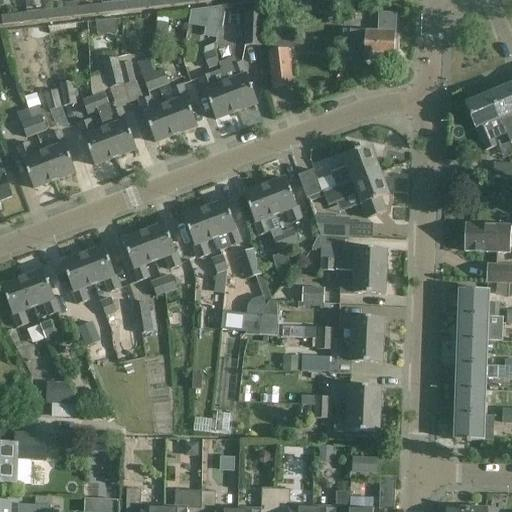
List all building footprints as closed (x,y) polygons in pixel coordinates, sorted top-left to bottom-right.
[(153,0),(135,0),(128,1),(129,10),(154,7),(153,0)] [(128,1),(103,4),(104,13),(129,10),(128,1)] [(247,4),(244,46),(260,47),(263,2),(247,4)] [(103,4),(78,7),(79,16),(104,13),(103,4)] [(186,25),(203,27),(202,36),(216,38),(219,10),(188,6),(186,25)] [(78,7),(52,9),(54,19),(79,16),(78,7)] [(28,22),(54,19),(52,9),(46,10),(27,12),(28,22)] [(28,22),(27,12),(2,16),(2,25),(28,22)] [(396,15),(379,15),(378,33),(351,32),(351,53),(364,54),(364,61),(383,62),(383,59),(395,59),(396,15)] [(294,87),(290,49),(268,52),(272,89),(294,87)] [(130,55),(119,58),(120,64),(125,85),(137,81),(132,62),(130,55)] [(105,74),(91,78),(91,90),(94,97),(92,97),(98,112),(105,130),(115,159),(137,151),(121,109),(113,112),(105,92),(110,89),(125,85),(120,64),(119,58),(102,61),(105,74)] [(232,68),(229,59),(219,63),(222,71),(221,72),(237,114),(257,106),(242,64),(232,68)] [(149,60),(138,64),(143,78),(149,92),(159,89),(153,74),(150,60),(149,60)] [(164,70),(153,74),(159,89),(169,84),(164,70)] [(237,114),(221,72),(200,79),(216,122),(237,114)] [(77,104),(74,82),(60,84),(64,106),(77,104)] [(166,107),(177,136),(197,128),(182,86),(171,90),(176,103),(166,107)] [(511,142),(511,86),(490,96),(500,120),(501,119),(508,134),(507,134),(511,144),(511,142)] [(62,107),(58,90),(44,92),(48,111),(50,111),(58,132),(70,127),(62,107)] [(508,134),(501,119),(500,120),(490,96),(466,106),(476,130),(476,129),(486,152),(497,147),(494,140),(507,134),(508,134)] [(98,112),(92,97),(83,101),(88,115),(98,112)] [(177,136),(166,107),(155,111),(150,98),(139,102),(155,144),(177,136)] [(38,106),(27,110),(37,135),(48,131),(42,116),(38,106)] [(27,110),(17,114),(21,124),(27,139),(37,135),(27,110)] [(115,159),(105,130),(94,134),(89,122),(79,125),(94,167),(97,166),(115,159)] [(44,153),(55,182),(75,174),(60,133),(50,137),(55,149),(44,153)] [(34,190),(55,182),(44,153),(34,157),(29,144),(18,148),(34,190)] [(339,187),(380,171),(370,148),(344,158),(348,168),(334,173),(339,186),(339,187)] [(511,164),(494,164),(494,179),(511,179),(511,164)] [(0,202),(11,199),(0,170),(0,202)] [(323,192),(314,170),(299,176),(307,198),(323,192)] [(389,195),(380,171),(339,187),(339,186),(323,192),(328,206),(358,195),(368,219),(388,212),(382,198),(389,195)] [(287,179),(265,187),(276,216),(287,212),(292,224),(303,220),(287,179)] [(283,232),(276,216),(265,187),(244,195),(260,237),(271,233),(278,251),(288,247),(283,232)] [(205,210),(216,239),(220,252),(241,244),(226,202),(205,210)] [(205,243),(216,239),(205,210),(184,218),(200,260),(210,256),(205,243)] [(351,218),(314,216),(322,237),(350,238),(351,218)] [(511,226),(466,225),(466,252),(511,254),(511,247),(511,246),(511,234),(511,226)] [(144,233),(155,262),(165,258),(170,271),(180,267),(165,226),(144,233)] [(293,228),(283,232),(288,247),(299,243),(293,228)] [(155,262),(144,233),(123,242),(138,283),(149,279),(144,266),(155,262)] [(321,271),(355,271),(385,273),(387,250),(341,248),(321,247),(321,271)] [(84,256),(95,285),(106,281),(111,293),(120,290),(105,248),(84,256)] [(266,305),(269,301),(272,298),(254,249),(237,254),(246,280),(256,277),(266,305)] [(291,269),(287,253),(272,257),(277,273),(291,269)] [(95,285),(84,256),(63,264),(78,306),(89,302),(85,289),(95,285)] [(509,285),(511,284),(511,264),(487,264),(487,284),(509,285)] [(214,268),(214,291),(223,291),(224,268),(214,268)] [(24,279),(34,308),(46,304),(50,317),(60,313),(45,271),(24,279)] [(385,295),(385,273),(355,271),(354,284),(340,283),(340,293),(385,295)] [(172,274),(161,278),(167,294),(178,289),(172,274)] [(196,283),(194,276),(178,281),(181,287),(179,312),(194,312),(196,283)] [(167,294),(161,278),(152,282),(158,297),(167,294)] [(34,308),(24,279),(2,287),(18,329),(29,325),(24,312),(34,308)] [(325,288),(303,288),(303,302),(324,303),(325,288)] [(459,291),(458,316),(488,317),(498,317),(498,303),(488,303),(488,302),(489,292),(459,291)] [(266,305),(261,313),(258,316),(246,333),(245,334),(260,336),(262,315),(279,316),(279,302),(269,301),(266,305)] [(154,331),(149,302),(136,305),(141,334),(154,331)] [(223,313),(221,330),(246,333),(258,316),(223,313)] [(129,338),(120,314),(110,318),(119,342),(129,338)] [(458,316),(457,341),(487,342),(487,341),(503,342),(503,318),(488,317),(458,316)] [(352,329),(352,340),(382,341),(383,319),(338,317),(338,328),(352,329)] [(92,323),(77,328),(82,343),(84,347),(99,341),(92,323)] [(304,338),(333,339),(333,328),(305,327),(304,338)] [(332,350),(333,339),(304,338),(304,348),(317,348),(317,350),(332,350)] [(382,341),(352,340),(338,340),(337,362),(381,364),(382,341)] [(457,341),(457,366),(486,367),(487,355),(487,342),(457,341)] [(332,360),(315,359),(315,360),(304,360),(303,372),(331,374),(332,360)] [(457,366),(456,391),(485,392),(486,379),(508,380),(508,375),(511,374),(511,367),(504,367),(486,367),(457,366)] [(80,405),(68,382),(47,383),(46,404),(80,405)] [(335,394),(335,397),(350,398),(349,409),(379,411),(380,388),(336,386),(335,394)] [(485,416),(485,392),(456,391),(455,415),(485,416)] [(315,396),(314,408),(331,408),(331,397),(315,396)] [(314,408),(314,419),(330,419),(331,408),(314,408)] [(349,409),(349,421),(334,420),(333,431),(378,433),(379,411),(349,409)] [(511,409),(502,410),(502,424),(511,424),(511,409)] [(485,416),(455,415),(454,441),(484,442),(484,441),(494,441),(495,416),(485,416)] [(46,437),(16,436),(15,446),(0,445),(0,485),(2,486),(2,484),(31,485),(32,460),(45,461),(46,437)] [(377,461),(354,460),(354,474),(377,474),(377,461)] [(395,482),(380,482),(379,509),(394,510),(395,482)] [(275,511),(276,490),(262,490),(261,511),(238,510),(238,511),(275,511)] [(290,491),(276,490),(275,511),(312,511),(313,508),(290,507),(290,491)] [(163,511),(164,508),(141,508),(141,491),(127,491),(126,511),(163,511)] [(201,511),(202,493),(175,492),(175,508),(164,508),(163,511),(201,511)] [(349,511),(350,509),(351,492),(336,492),(336,508),(313,508),(312,511),(349,511)] [(238,511),(238,510),(215,510),(216,493),(202,493),(201,511),(238,511)] [(84,497),(83,511),(92,511),(95,511),(97,497),(84,497)]
